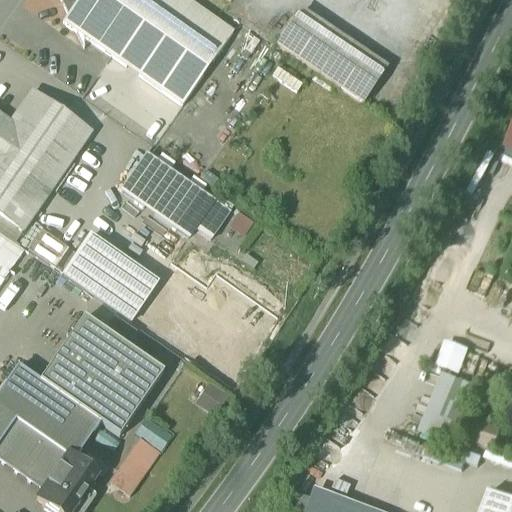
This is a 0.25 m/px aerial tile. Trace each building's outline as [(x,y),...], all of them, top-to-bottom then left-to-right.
[(234,35),(183,0),(60,0),(69,17),(63,25),(76,34),(85,51),(83,39),(182,108),(234,35)] [(386,72),(301,15),(277,49),(363,106),(386,72)] [(34,94),(12,126),(0,117),(0,219),(22,235),(92,134),(34,94)] [(511,119),(501,144),(511,148),(511,119)] [(229,215),(147,158),(121,195),(188,241),(195,232),(211,243),(229,215)] [(242,216),(233,230),(246,239),(256,225),(242,216)] [(28,253),(58,273),(73,250),(42,230),(28,253)] [(157,286),(90,239),(64,278),(131,325),(157,286)] [(163,376),(84,321),(40,385),(100,427),(119,440),(163,376)] [(463,375),(471,351),(448,343),(439,367),(463,375)] [(40,385),(18,370),(0,396),(0,465),(43,495),(69,457),(76,462),(100,427),(40,385)] [(479,385),(440,371),(417,432),(456,446),(479,385)] [(474,441),(499,448),(504,430),(480,423),(474,441)] [(76,462),(69,457),(43,495),(41,498),(43,509),(46,511),(74,511),(98,478),(76,462)] [(148,474),(128,460),(110,485),(130,499),(148,474)] [(372,511),(316,491),(306,511),(372,511)] [(511,511),(511,503),(489,495),(482,511),(511,511)]
